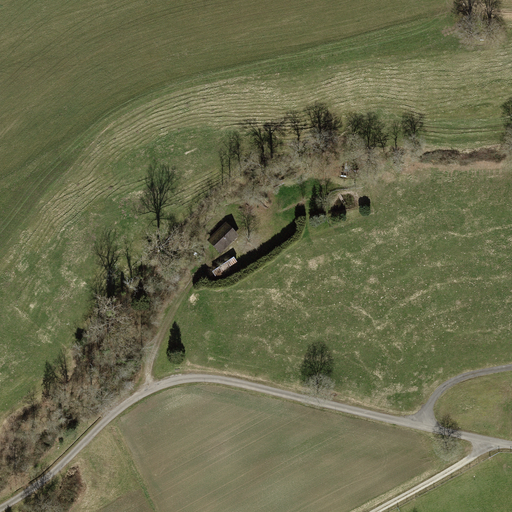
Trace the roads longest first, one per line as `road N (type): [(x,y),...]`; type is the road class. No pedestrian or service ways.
road 1 (track): [(0,506),(123,405),(193,378),(511,446)]
road 2 (track): [(148,390),(165,324),(210,259)]
road 3 (track): [(497,443),(374,511)]
